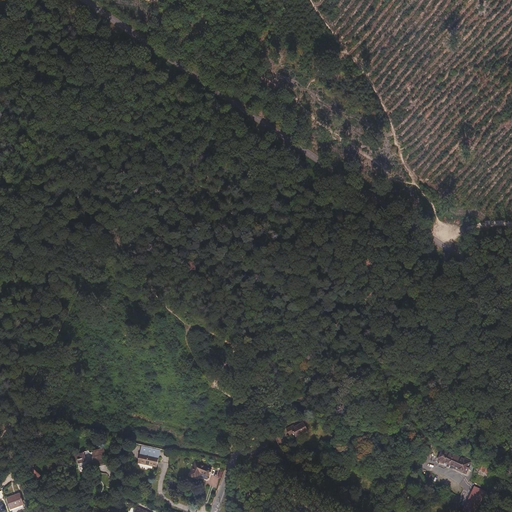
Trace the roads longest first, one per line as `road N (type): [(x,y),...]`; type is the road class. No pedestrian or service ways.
road 1 (tertiary): [(82,0),(511,300)]
road 2 (residential): [(465,486),(430,460),(407,455),(245,452),(233,459),(212,511)]
